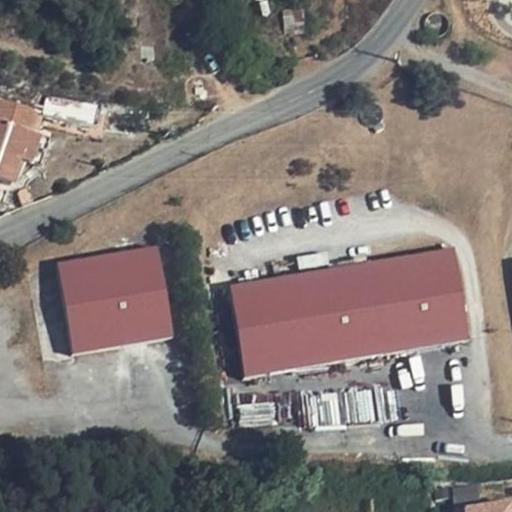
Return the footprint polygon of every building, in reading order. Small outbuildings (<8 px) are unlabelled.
[(299,1),(278,7),(289,40),(308,35),(299,1)] [(244,92),(264,91),(261,62),(240,65),(244,92)] [(0,98),(0,121),(30,132),(38,111),(0,98)] [(30,132),(0,121),(0,181),(11,185),(20,160),(30,132)] [(384,129),(381,123),(381,124),(377,126),(373,127),(377,133),(384,129)] [(49,140),(30,132),(20,160),(40,167),(47,148),(49,140)] [(156,248),(57,265),(72,357),(171,340),(156,248)] [(452,251),(229,288),(244,379),(467,343),(452,251)] [(510,501),(455,508),(455,511),(511,511),(511,504),(511,505),(510,501)]
